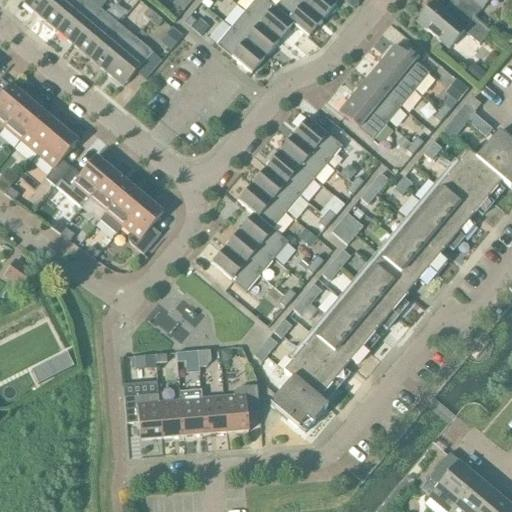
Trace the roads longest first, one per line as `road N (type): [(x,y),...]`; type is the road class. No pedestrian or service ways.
road 1 (residential): [(511,262),(341,438),(307,457),(117,477)]
road 2 (unclassified): [(190,180),(277,89),(323,66),(377,0)]
road 3 (residential): [(190,180),(148,154),(0,27)]
road 4 (unclassified): [(123,304),(190,229),(190,180)]
road 5 (residential): [(123,304),(0,226)]
